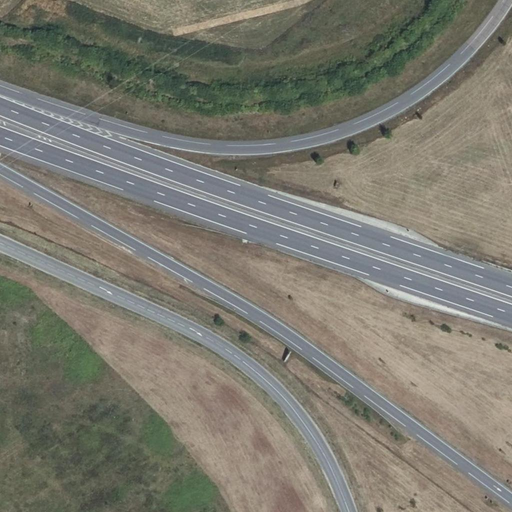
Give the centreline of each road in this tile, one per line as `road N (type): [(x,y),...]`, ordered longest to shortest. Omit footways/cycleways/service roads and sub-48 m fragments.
road 1 (motorway): [(0,167),(269,320),(511,499)]
road 2 (motorway): [(503,0),(459,56),(401,102),(283,145),(172,143),(0,98)]
road 3 (motorway): [(511,287),(0,106)]
road 4 (motorway): [(0,135),(511,313)]
road 5 (tertiary): [(343,511),(292,415),(242,364),(0,241)]
